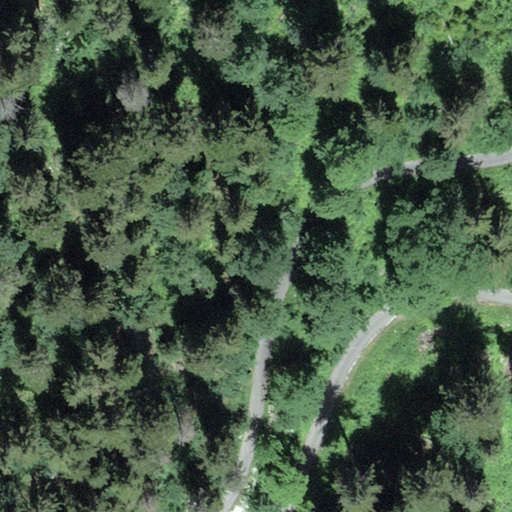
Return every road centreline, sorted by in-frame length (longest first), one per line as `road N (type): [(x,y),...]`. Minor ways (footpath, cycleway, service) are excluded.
road 1 (track): [(511,305),(423,296),(384,314),(343,380),(290,511)]
road 2 (track): [(511,160),(405,173),(349,190),(309,235),(268,340)]
road 3 (track): [(221,511),(250,450),(268,340)]
